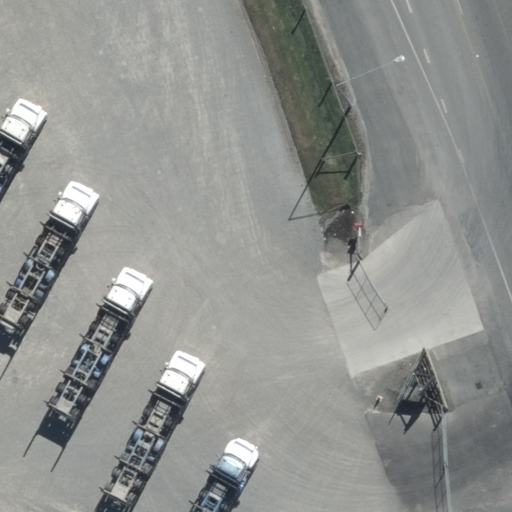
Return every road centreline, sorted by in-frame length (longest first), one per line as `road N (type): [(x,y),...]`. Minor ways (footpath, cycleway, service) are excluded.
road 1 (unknown): [(511,231),(350,305),(110,343),(0,344)]
road 2 (secondary): [(511,123),(468,0)]
